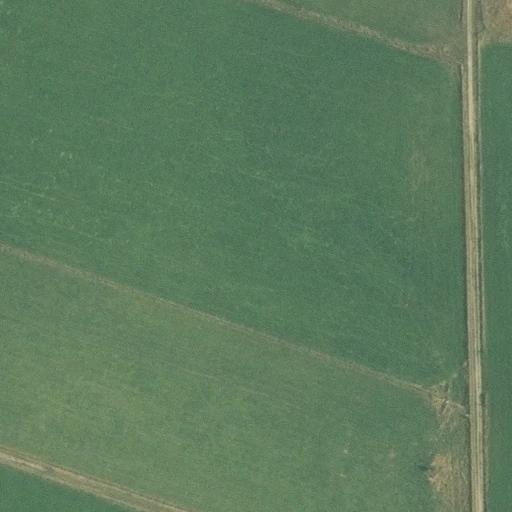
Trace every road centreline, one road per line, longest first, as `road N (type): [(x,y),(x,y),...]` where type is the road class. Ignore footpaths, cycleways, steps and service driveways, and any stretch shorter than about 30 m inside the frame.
road 1 (track): [(470,0),(478,511)]
road 2 (track): [(162,511),(0,455)]
